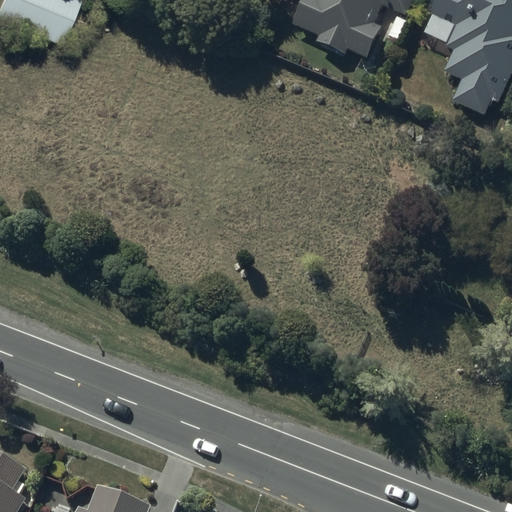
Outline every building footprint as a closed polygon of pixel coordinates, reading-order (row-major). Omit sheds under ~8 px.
[(2,0),(0,5),(0,21),(60,47),(80,0),(2,0)] [(309,0),(294,32),(322,43),(319,49),(348,62),(350,57),(369,66),(383,34),(376,31),(385,13),(408,23),(418,0),(309,0)] [(464,81),(455,102),(485,115),(492,100),(500,103),(511,75),(511,0),(438,0),(431,16),(457,27),(448,48),(456,51),(446,73),(464,81)] [(0,461),(0,511),(23,511),(26,507),(19,503),(27,489),(20,486),(26,477),(0,461)] [(149,511),(100,493),(92,511),(149,511)]
